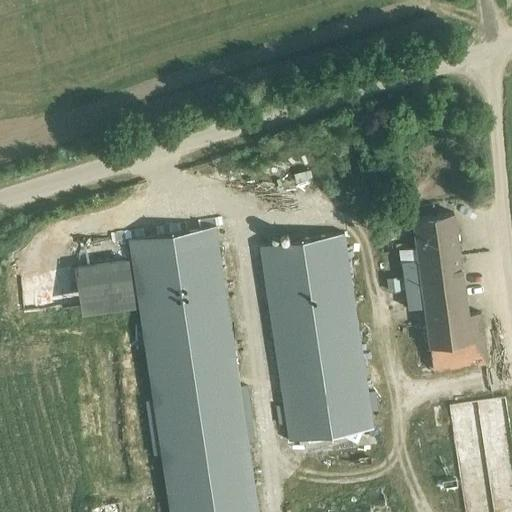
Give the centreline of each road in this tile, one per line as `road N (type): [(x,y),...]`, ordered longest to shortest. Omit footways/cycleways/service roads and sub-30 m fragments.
road 1 (unclassified): [(0,202),(487,56)]
road 2 (unclassified): [(511,215),(487,56)]
